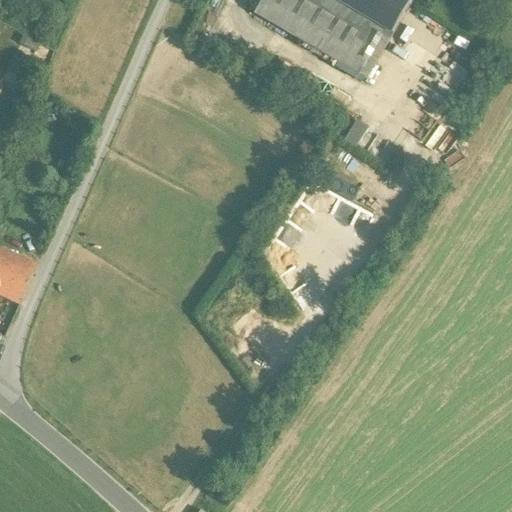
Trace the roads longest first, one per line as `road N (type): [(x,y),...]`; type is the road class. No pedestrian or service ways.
road 1 (residential): [(0,388),(16,384),(181,0)]
road 2 (track): [(201,511),(449,161)]
road 3 (unclassified): [(125,511),(0,398)]
